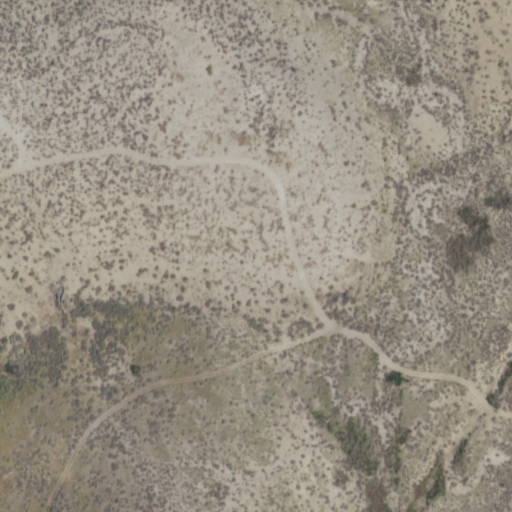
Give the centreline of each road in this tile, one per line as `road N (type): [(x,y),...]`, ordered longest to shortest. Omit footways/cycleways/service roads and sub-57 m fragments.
road 1 (track): [(511,408),(470,379),(416,369),(372,335),(337,325),(318,304),(279,179),(265,167),(107,151),(0,178)]
road 2 (track): [(337,325),(137,394),(95,431),(50,511)]
